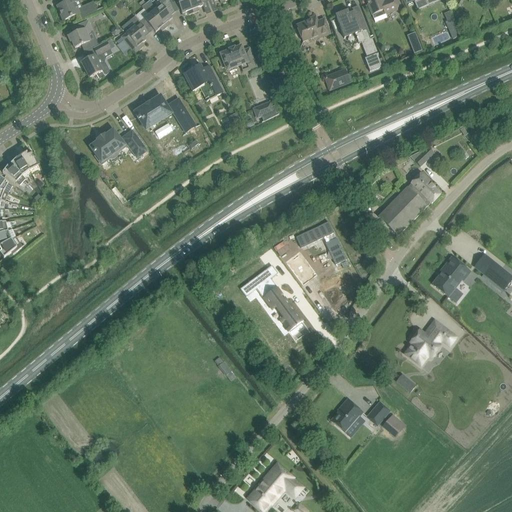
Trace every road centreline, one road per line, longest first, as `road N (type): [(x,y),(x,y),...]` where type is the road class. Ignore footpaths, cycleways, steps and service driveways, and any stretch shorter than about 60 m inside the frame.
road 1 (unclassified): [(197,511),(206,488),(426,222),(511,144)]
road 2 (primary): [(511,70),(328,149),(242,200),(169,258)]
road 3 (primary): [(169,258),(511,72)]
road 4 (primary): [(0,399),(169,258)]
road 5 (residential): [(101,105),(189,46),(284,6)]
